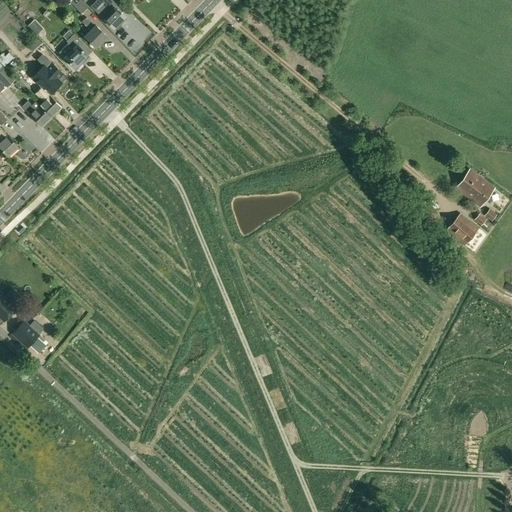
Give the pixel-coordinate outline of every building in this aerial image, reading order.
[(87,8),(80,0),(73,0),(71,3),(81,14),(87,8)] [(123,20),(125,18),(120,13),(122,11),(118,7),(111,0),(108,0),(96,12),(104,20),(114,30),(115,29),(116,30),(118,30),(121,27),(121,25),(120,24),(121,23),(120,22),(123,19),(123,20)] [(96,26),(95,26),(86,17),(82,22),(91,31),(84,37),(96,48),(107,37),(96,26)] [(43,29),(34,20),(27,26),(36,35),(43,29)] [(74,34),(73,35),(69,30),(63,36),(67,40),(67,41),(74,48),(64,58),(75,69),(88,56),(79,47),(83,43),(74,34)] [(34,36),(25,47),(31,52),(40,41),(34,36)] [(43,66),(33,76),(44,88),(45,87),(51,93),(62,83),(58,79),(63,74),(42,54),(37,60),(43,66)] [(0,79),(6,87),(14,80),(3,68),(0,70),(0,79)] [(51,117),(40,105),(40,106),(36,101),(32,105),(28,101),(22,107),(41,127),(51,117)] [(8,136),(0,127),(0,148),(8,157),(19,148),(8,136)] [(480,206),(493,188),(469,170),(456,188),(480,206)] [(428,206),(418,216),(430,227),(440,217),(428,206)] [(489,209),(484,216),(491,221),(496,214),(489,209)] [(481,226),(487,219),(480,213),(474,220),(481,226)] [(464,245),(477,229),(460,214),(447,230),(464,245)] [(5,298),(0,292),(0,317),(4,321),(16,308),(14,306),(21,298),(12,290),(5,298)] [(30,345),(37,337),(38,335),(24,322),(12,334),(27,347),(30,345)]
